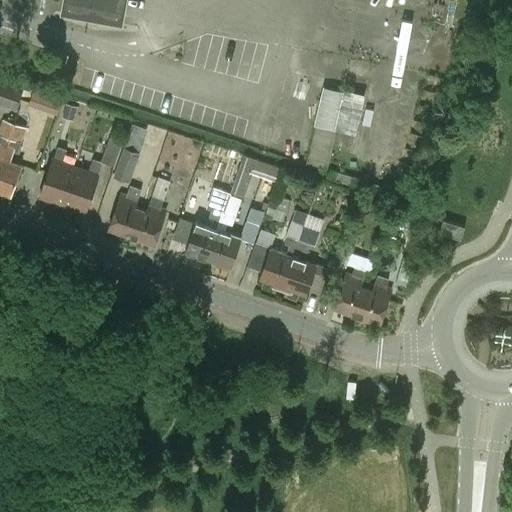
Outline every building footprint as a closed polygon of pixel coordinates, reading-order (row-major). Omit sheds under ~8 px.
[(68,0),(67,4),(122,14),(124,0),(68,0)] [(0,78),(0,104),(16,111),(23,92),(22,91),(25,84),(13,79),(12,83),(0,78)] [(324,83),(308,164),(329,168),(337,128),(361,133),(369,92),(324,83)] [(28,105),(56,115),(62,96),(34,87),(28,105)] [(0,164),(15,124),(2,120),(0,125),(0,135),(0,137),(0,164)] [(15,124),(0,164),(0,193),(10,197),(21,165),(10,161),(14,151),(18,152),(26,128),(15,124)] [(132,124),(113,177),(129,182),(145,137),(146,137),(143,144),(148,146),(151,138),(156,140),(153,147),(158,149),(164,133),(148,127),(147,129),(132,124)] [(75,167),(62,206),(84,213),(97,175),(101,162),(113,166),(123,139),(110,135),(100,162),(93,159),(88,172),(75,167)] [(57,147),(53,159),(52,159),(39,198),(62,206),(75,167),(62,162),(66,150),(57,147)] [(231,193),(241,197),(242,196),(249,198),(251,192),(246,190),(254,167),(257,169),(257,170),(270,175),(270,176),(276,179),(280,167),(256,158),(256,159),(245,155),(231,193)] [(140,210),(130,237),(153,245),(163,218),(166,209),(161,207),(170,181),(158,177),(146,212),(140,210)] [(121,192),(118,202),(108,229),(130,237),(140,210),(135,208),(141,190),(129,185),(126,194),(121,192)] [(225,208),(224,207),(205,260),(229,268),(239,238),(224,233),(227,224),(232,226),(241,198),(230,194),(225,208)] [(214,219),(211,229),(195,223),(185,253),(205,260),(224,207),(226,200),(215,196),(211,209),(212,209),(209,217),(214,219)] [(250,208),(239,239),(254,244),(264,213),(250,208)] [(286,255),(270,250),(254,244),(247,267),(262,271),(259,279),(282,287),(308,214),(295,209),(285,236),(287,237),(285,243),(289,245),(286,255)] [(324,220),(308,214),(282,287),(305,295),(313,272),(327,278),(331,268),(314,262),(313,265),(299,260),(303,250),(307,251),(309,244),(314,246),(324,220)] [(461,240),(465,227),(443,220),(439,233),(461,240)] [(343,281),(334,309),(356,317),(367,287),(360,285),(365,270),(355,267),(352,274),(346,272),(343,281)] [(372,289),(367,287),(356,317),(379,325),(392,289),(386,287),(389,279),(377,274),(372,289)]
